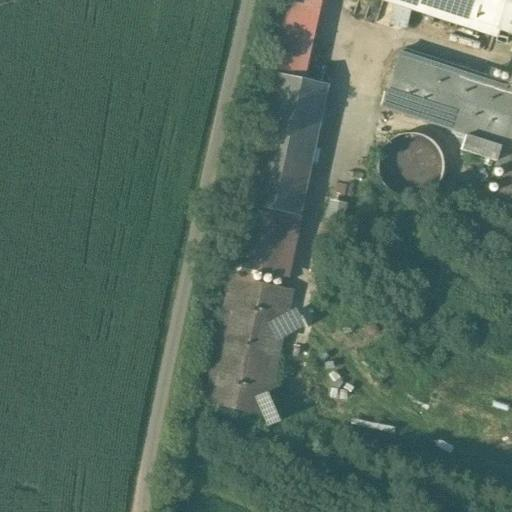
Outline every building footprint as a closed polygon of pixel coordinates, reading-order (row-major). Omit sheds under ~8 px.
[(282,0),(277,23),(304,29),(310,0),(282,0)] [(511,0),(384,0),(496,36),(498,29),(511,34),(511,0)] [(304,29),(277,23),(266,73),(275,75),(298,80),(298,79),(309,30),(304,29)] [(511,75),(509,84),(401,49),(382,107),(465,134),(500,145),(511,149),(497,197),(511,201),(511,75)] [(298,80),(275,75),(246,204),(296,215),(325,85),(298,79),(298,80)] [(396,137),(391,140),(388,143),(385,146),(382,150),(380,154),(379,157),(378,160),(378,164),(377,168),(378,172),(379,176),(380,180),(382,183),(384,186),(386,188),(389,191),(392,193),(397,195),(401,197),(405,197),(410,198),(417,197),(421,195),(425,193),(428,191),(431,189),(435,186),(437,182),(439,178),(441,174),(442,170),(443,164),(442,158),(441,154),(440,152),(438,149),(437,147),(435,145),(432,142),(429,140),(424,137),(421,136),(417,135),(410,134),(404,135),(400,136),(396,137)] [(500,145),(465,134),(460,150),(495,161),(500,145)] [(292,290),(230,277),(203,402),(264,415),(292,290)] [(443,365),(463,364),(462,355),(442,356),(443,365)]
